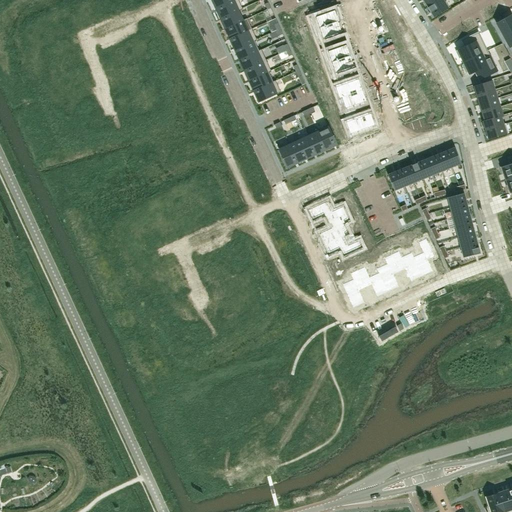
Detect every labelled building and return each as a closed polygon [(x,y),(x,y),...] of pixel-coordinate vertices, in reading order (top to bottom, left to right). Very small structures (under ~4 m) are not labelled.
[(211,0),(216,8),(233,0),(211,0)] [(238,0),(233,0),(216,8),(220,18),(238,10),(238,11),(242,9),(238,0)] [(442,0),(438,0),(427,7),(433,17),(448,8),(442,0)] [(320,8),(308,12),(314,30),(338,21),(338,22),(339,21),(335,10),(322,14),(320,8)] [(238,10),(220,18),(225,29),(242,21),(242,20),(238,11),(238,10)] [(511,16),(499,24),(511,45),(511,44),(511,16)] [(242,21),(225,29),(230,39),(252,29),(247,18),(242,20),(242,21)] [(338,21),(314,30),(320,47),(332,43),(330,37),(342,33),(338,22),(338,21)] [(252,29),(230,39),(235,50),(254,41),(257,40),(252,29)] [(464,47),(456,51),(459,58),(461,57),(463,62),(487,51),(478,32),(461,40),(464,47)] [(254,41),(235,50),(239,60),(259,51),(259,50),(254,41)] [(332,43),(320,47),(327,64),(331,62),(350,56),(346,44),(334,49),(332,43)] [(259,51),(239,60),(244,70),(266,60),(261,49),(259,50),(259,51)] [(464,64),(462,65),(466,73),(468,72),(469,74),(475,71),(479,79),(497,71),(487,51),(463,62),(464,64)] [(331,62),(327,64),(333,81),(344,77),(342,71),(354,67),(350,56),(331,62)] [(266,60),(244,70),(249,81),(268,72),(269,72),(271,71),(266,60)] [(268,72),(249,81),(254,91),(273,82),(269,72),(268,72)] [(344,77),(333,81),(339,99),(341,98),(341,97),(343,97),(362,90),(358,79),(346,83),(344,77)] [(273,82),(254,91),(259,102),(280,92),(275,81),(273,82)] [(492,81),(473,86),(476,96),(494,90),(492,81)] [(343,97),(341,97),(341,98),(345,108),(343,109),(345,115),(355,112),(356,111),(354,106),(366,101),(362,90),(343,97)] [(494,90),(476,96),(479,104),(497,98),(494,90)] [(497,98),(479,104),(482,113),(500,107),(497,98)] [(500,107),(482,113),(484,121),(501,116),(501,117),(503,116),(500,107)] [(345,115),(343,116),(350,134),(375,125),(371,113),(357,118),(355,112),(345,115)] [(484,121),(482,121),(485,130),(503,125),(501,117),(501,116),(484,121)] [(327,125),(317,130),(326,149),(336,144),(327,125)] [(503,125),(485,130),(488,139),(506,134),(503,125)] [(317,130),(307,134),(308,136),(316,154),(326,149),(317,130)] [(299,140),(307,158),(316,154),(308,136),(299,140)] [(298,138),(289,143),(298,162),(307,158),(299,140),(298,138)] [(289,143),(278,148),(287,167),(298,162),(289,143)] [(455,148),(445,152),(451,167),(461,163),(455,148)] [(445,152),(435,155),(442,171),(451,167),(445,152)] [(435,155),(426,159),(432,175),(442,171),(435,155)] [(505,165),(500,167),(502,175),(504,174),(506,180),(511,177),(511,155),(509,157),(511,164),(505,166),(505,165)] [(426,159),(416,163),(423,179),(432,175),(426,159)] [(416,163),(407,167),(413,183),(423,179),(416,163)] [(407,167),(397,171),(404,187),(413,183),(407,167)] [(397,171),(387,175),(394,191),(404,187),(397,171)] [(464,193),(447,197),(450,208),(466,203),(464,193)] [(328,201),(308,210),(313,221),(325,216),(328,222),(346,213),(343,206),(333,211),(328,201)] [(466,203),(450,208),(452,218),(469,213),(466,203)] [(331,228),(319,234),(324,244),(344,235),(344,236),(348,234),(344,223),(350,221),(346,213),(328,222),(331,228)] [(469,213),(452,218),(455,227),(472,223),(469,213)] [(472,223),(455,227),(458,237),(474,233),(472,223)] [(474,233),(458,237),(460,247),(477,243),(474,233)] [(344,235),(324,244),(329,255),(341,250),(344,256),(362,248),(359,240),(348,245),(344,236),(344,235)] [(413,256),(422,276),(433,271),(427,259),(434,256),(426,238),(418,242),(423,252),(413,256)] [(477,243),(460,247),(463,258),(480,253),(477,243)] [(398,251),(391,254),(399,272),(406,269),(411,281),(422,276),(413,256),(411,252),(401,257),(398,251)] [(386,263),(376,268),(378,272),(379,272),(388,292),(399,287),(393,275),(399,272),(391,254),(384,257),(386,263)] [(364,266),(357,270),(365,288),(371,285),(377,297),(388,292),(379,272),(378,272),(369,277),(364,266)] [(352,279),(342,284),(353,308),(364,303),(359,291),(365,288),(357,270),(350,273),(352,279)] [(511,502),(508,490),(497,493),(503,511),(511,508),(511,502)] [(497,493),(486,497),(490,511),(502,511),(503,511),(497,493)]
